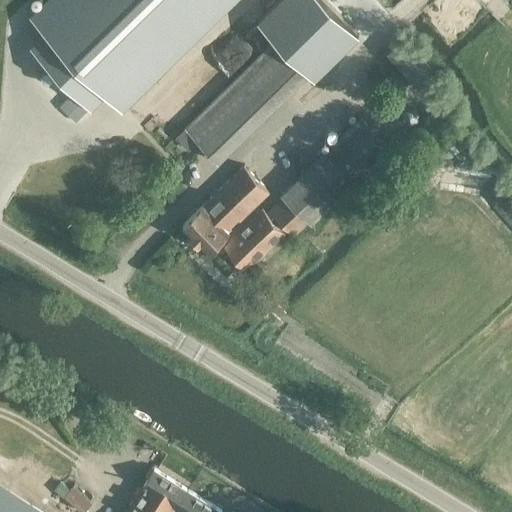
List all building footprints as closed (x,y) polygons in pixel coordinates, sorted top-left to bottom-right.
[(235,0),(43,0),(29,13),(45,29),(30,44),(92,108),(107,93),(123,109),(235,0)] [(362,38),(325,0),(280,0),(259,21),(277,39),(312,75),(318,81),(362,38)] [(428,66),(402,36),(386,49),(417,86),(435,70),(430,64),(428,66)] [(199,154),(222,177),(313,86),(277,51),(184,144),(186,146),(175,156),(186,167),(199,154)] [(327,153),(270,208),(270,209),(293,233),(342,187),(345,189),(389,148),(360,117),(325,151),(327,153)] [(205,249),(268,190),(244,164),(181,223),(205,249)] [(260,207),(223,243),(246,266),(284,230),(260,207)] [(171,511),(186,488),(153,467),(123,511),(171,511)] [(40,511),(0,485),(0,511),(40,511)] [(186,488),(171,511),(218,511),(220,510),(186,488)] [(61,498),(51,511),(62,511),(69,503),(61,498)]
